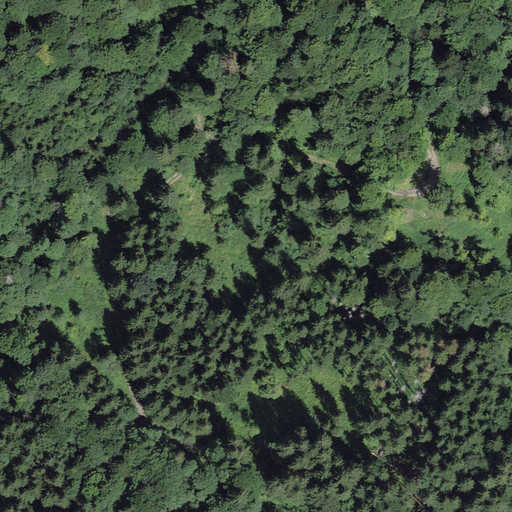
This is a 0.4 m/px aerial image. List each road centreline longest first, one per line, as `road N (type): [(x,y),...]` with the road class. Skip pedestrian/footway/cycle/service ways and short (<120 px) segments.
road 1 (track): [(431,0),(397,33),(434,164),(433,193),(416,195),(308,155),(241,143),(209,154),(116,227),(104,262),(144,422)]
road 2 (track): [(0,317),(88,345),(144,422)]
road 3 (track): [(144,422),(280,511)]
